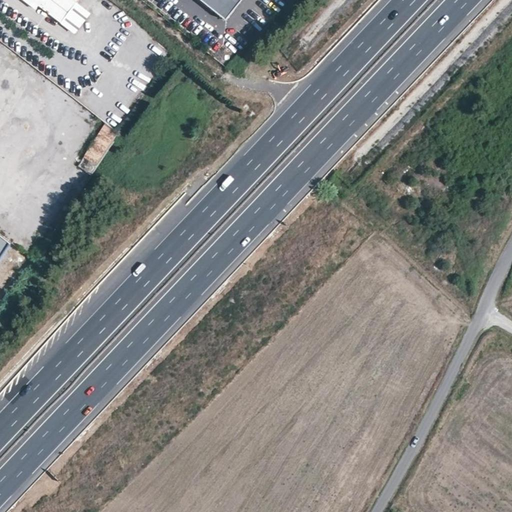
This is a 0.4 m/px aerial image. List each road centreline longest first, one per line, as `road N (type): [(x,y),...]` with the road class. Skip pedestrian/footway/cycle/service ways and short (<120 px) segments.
road 1 (motorway): [(0,490),(471,0)]
road 2 (motorway): [(409,0),(0,431)]
road 3 (tertiary): [(373,511),(481,306)]
road 4 (unknown): [(481,306),(358,211)]
